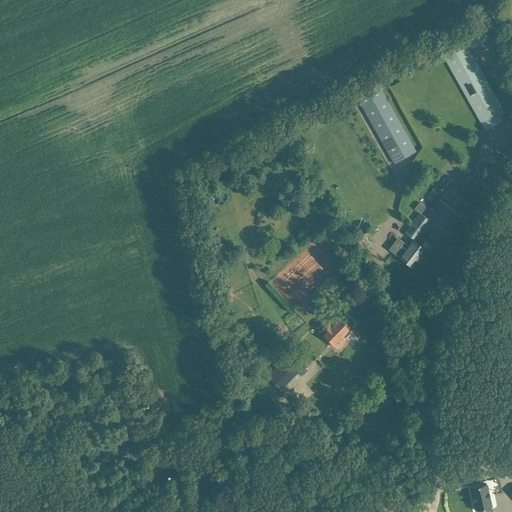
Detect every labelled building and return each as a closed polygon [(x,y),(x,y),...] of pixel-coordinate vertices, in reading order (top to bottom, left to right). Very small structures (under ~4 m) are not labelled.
[(472,47),(489,38),(481,24),(464,33),(472,47)] [(486,130),(503,121),(500,115),(505,113),(462,34),(440,46),(486,130)] [(377,80),(355,92),(393,162),(415,150),(377,80)] [(455,188),(447,192),(452,201),(460,197),(455,188)] [(424,197),(420,203),(428,208),(432,201),(424,197)] [(438,213),(431,222),(446,233),(459,216),(438,201),(433,208),(433,209),(438,213)] [(420,213),(413,223),(423,230),(430,221),(426,218),(420,213)] [(413,223),(405,233),(415,240),(423,230),(413,223)] [(420,258),(422,260),(428,252),(412,240),(408,245),(401,240),(393,252),(413,267),(420,258)] [(341,267),(333,275),(340,283),(349,275),(341,267)] [(317,327),(320,331),(333,343),(337,347),(338,346),(353,330),(351,328),(356,322),(346,312),(333,325),(325,318),(317,327)] [(289,355),(267,376),(280,390),(302,369),(289,355)] [(308,382),(316,389),(334,371),(326,363),(308,382)] [(462,382),(459,395),(467,397),(470,384),(462,382)] [(494,468),(492,462),(472,468),(473,474),(494,468)] [(492,507),(487,483),(470,487),(475,510),(492,507)]
